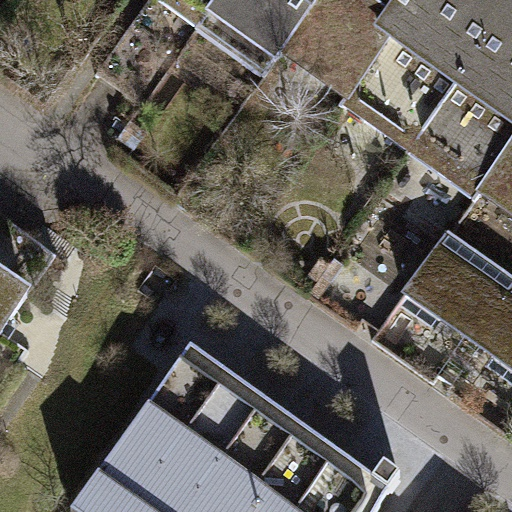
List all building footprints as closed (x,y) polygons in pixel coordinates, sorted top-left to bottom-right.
[(511,0),(148,0),(258,77),(274,54),(337,98),(333,105),(471,203),(476,196),(511,222),(511,0)] [(510,282),(441,235),(398,298),(467,345),(510,282)] [(511,282),(510,282),(467,345),(511,375),(511,282)] [(0,325),(20,298),(0,283),(0,325)] [(181,345),(63,511),(369,511),(396,475),(373,460),(364,472),(181,345)]
